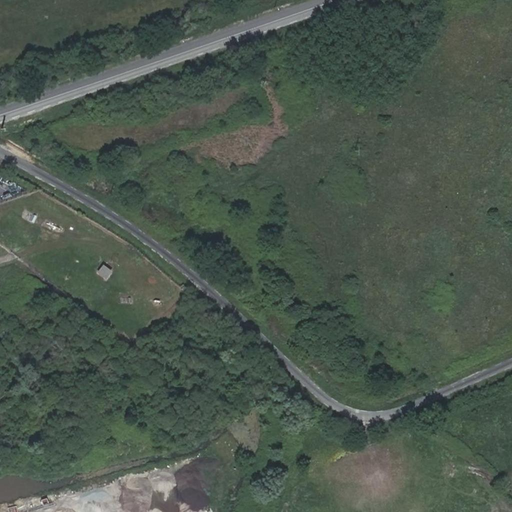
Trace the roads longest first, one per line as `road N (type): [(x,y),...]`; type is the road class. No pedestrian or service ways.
road 1 (residential): [(511,360),(405,408),(366,416),(326,402),(152,244),(0,151)]
road 2 (unclassified): [(0,116),(337,0)]
